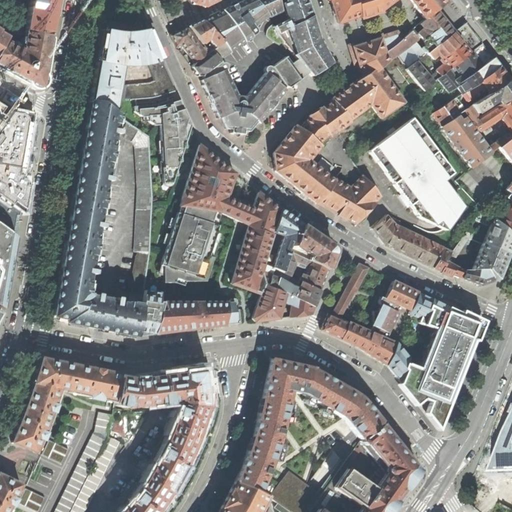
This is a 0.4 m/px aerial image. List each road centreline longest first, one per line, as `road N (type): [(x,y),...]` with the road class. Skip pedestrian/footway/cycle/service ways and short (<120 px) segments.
road 1 (residential): [(242,164),(351,240),(511,313)]
road 2 (unclassified): [(449,474),(373,373),(339,352),(286,338),(235,343)]
road 3 (residential): [(23,333),(61,119)]
road 4 (residential): [(315,0),(345,69),(292,106),(242,164)]
road 5 (unclassified): [(235,343),(135,357),(23,333)]
road 6 (residential): [(150,0),(208,137),(242,164)]
road 7 (residential): [(235,343),(229,432),(192,511)]
road 8 (residential): [(449,474),(475,438),(511,347)]
road 9 (residential): [(61,119),(78,0)]
